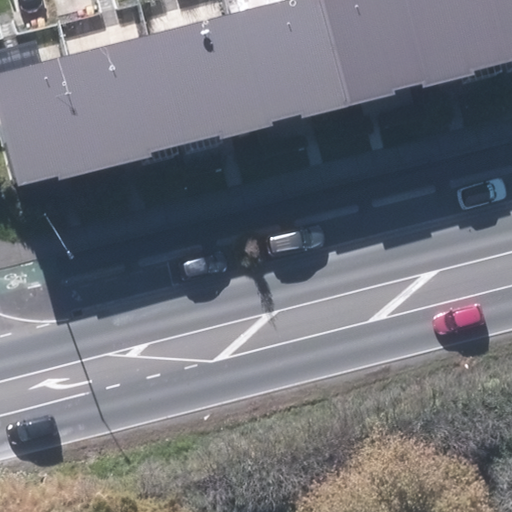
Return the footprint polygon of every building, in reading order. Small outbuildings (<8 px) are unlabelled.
[(312,0),(273,0),(228,11),(258,129),(340,109),(312,0)] [(399,0),(312,0),(340,109),(421,88),(399,0)] [(485,0),(399,0),(421,88),(503,68),(485,0)] [(511,0),(485,0),(503,68),(511,65),(511,0)] [(228,11),(147,32),(176,150),(258,129),(228,11)] [(147,32),(65,52),(95,170),(176,150),(147,32)] [(65,52),(0,68),(0,138),(13,190),(95,170),(65,52)]
